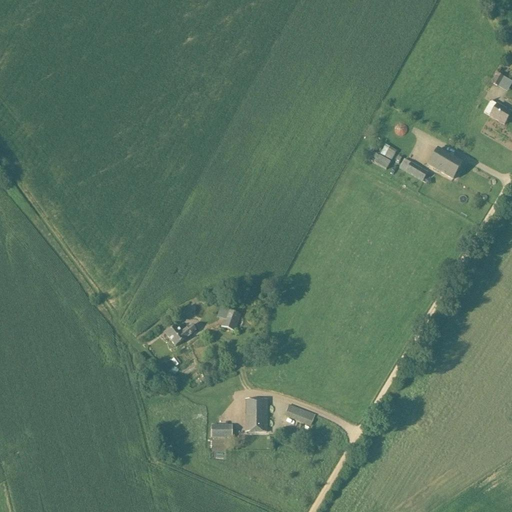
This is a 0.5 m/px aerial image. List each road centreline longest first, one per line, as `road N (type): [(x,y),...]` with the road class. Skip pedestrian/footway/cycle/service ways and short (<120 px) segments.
road 1 (track): [(360,429),(263,391),(194,397),(142,351),(0,162)]
road 2 (track): [(360,429),(511,176)]
